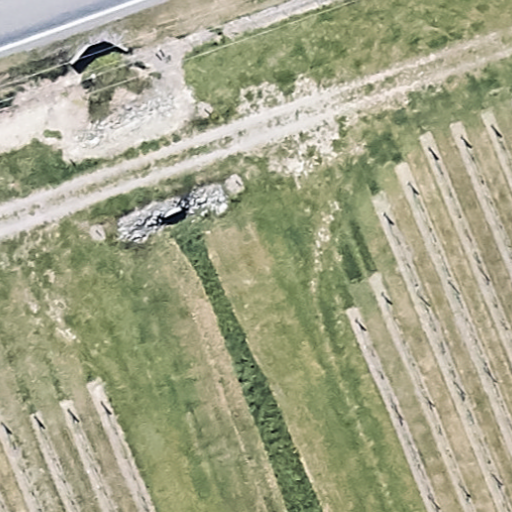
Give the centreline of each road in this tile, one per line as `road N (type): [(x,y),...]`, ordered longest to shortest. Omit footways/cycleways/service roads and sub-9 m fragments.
road 1 (track): [(511,47),(0,231)]
road 2 (track): [(148,178),(284,511)]
